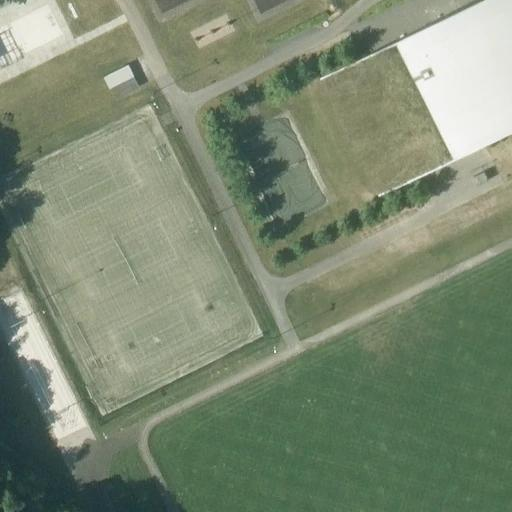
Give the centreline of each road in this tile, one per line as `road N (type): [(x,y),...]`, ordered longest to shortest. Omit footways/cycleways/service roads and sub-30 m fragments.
road 1 (unknown): [(181,106),(283,323)]
road 2 (unknown): [(181,106),(389,0)]
road 3 (unknown): [(115,0),(154,51),(181,106)]
